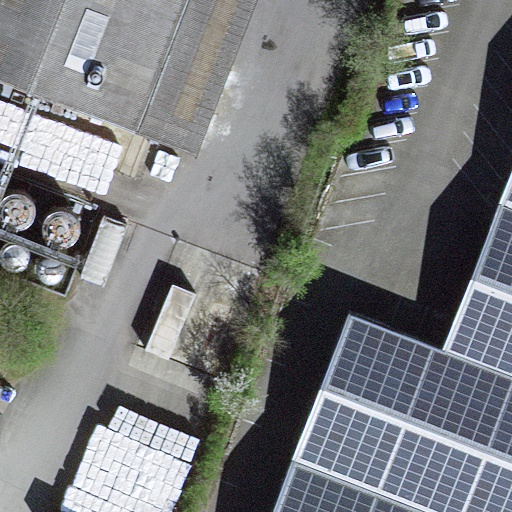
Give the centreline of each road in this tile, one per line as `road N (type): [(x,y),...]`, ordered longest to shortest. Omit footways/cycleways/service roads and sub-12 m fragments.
road 1 (unknown): [(483,0),(338,316),(266,511)]
road 2 (unknown): [(249,0),(61,511)]
